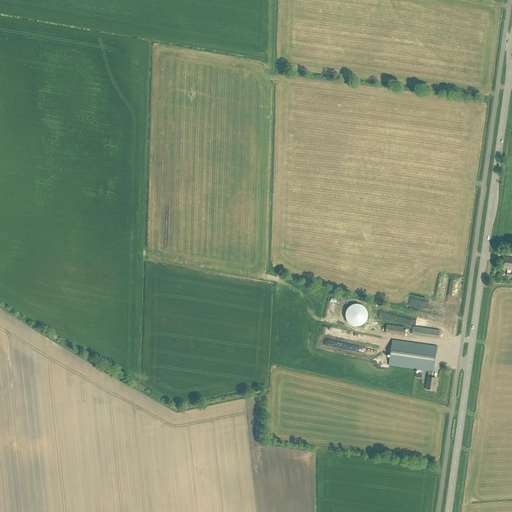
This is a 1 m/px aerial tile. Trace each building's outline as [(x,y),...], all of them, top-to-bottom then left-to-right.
[(511,270),(511,257),(504,257),(502,268),(508,269),(507,273),(507,276),(511,276),(511,278),(511,273),(511,270)] [(358,304),(356,304),(354,304),(352,305),(350,305),(349,307),(347,308),(346,310),(346,311),(345,313),(345,315),(345,317),(346,319),(346,321),(347,322),(349,324),(350,325),(352,326),(354,326),(356,326),(358,326),(360,326),(362,325),(363,324),(365,322),(366,321),(366,319),(367,317),(367,315),(367,313),(366,311),(366,310),(365,308),(363,307),(362,305),(360,305),(358,304)] [(390,325),(390,333),(409,333),(409,325),(390,325)] [(439,339),(440,330),(414,327),(412,335),(439,339)] [(344,348),(345,341),(334,339),(333,340),(332,340),(331,346),(344,348)] [(432,378),(433,373),(433,372),(434,372),(437,346),(392,340),(389,366),(429,371),(428,377),(426,389),(435,391),(437,378),(432,378)]
